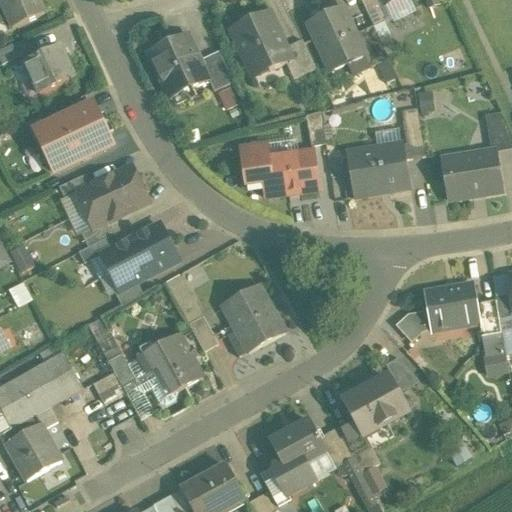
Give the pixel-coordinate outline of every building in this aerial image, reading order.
[(46,0),(0,0),(0,5),(15,37),(55,18),(46,0)] [(370,0),(362,3),(374,29),(396,19),(392,12),(418,0),(370,0)] [(378,30),(364,36),(353,10),(313,28),(333,73),(373,55),(380,69),(393,63),(378,30)] [(320,73),(308,43),(297,48),(281,12),(235,33),(256,81),(292,65),(299,82),(320,73)] [(224,55),(207,62),(194,38),(156,56),(178,101),(216,83),(220,93),(237,86),(224,55)] [(73,49),(30,68),(46,102),(89,82),(73,49)] [(94,107),(60,123),(80,164),(114,148),(108,136),(113,134),(105,117),(99,120),(94,107)] [(405,117),(410,147),(412,162),(428,160),(421,114),(405,117)] [(511,130),(506,115),(488,119),(494,149),(511,145),(511,130)] [(60,123),(36,135),(55,176),(80,164),(60,123)] [(277,145),(247,149),(252,189),(273,186),(276,204),(329,197),(323,151),(279,156),(277,145)] [(410,147),(354,155),(360,205),(416,197),(412,162),(410,147)] [(503,152),(443,163),(451,205),(510,195),(503,152)] [(137,169),(95,189),(90,180),(63,193),(68,203),(80,197),(90,218),(148,191),(137,169)] [(148,191),(90,218),(98,235),(86,241),(92,255),(120,241),(114,229),(156,209),(148,191)] [(92,255),(84,259),(89,270),(95,267),(103,283),(118,276),(177,248),(167,227),(123,248),(120,241),(92,255)] [(0,238),(0,274),(14,267),(0,238)] [(177,248),(118,276),(125,292),(119,295),(126,309),(147,299),(141,286),(185,265),(177,248)] [(479,287),(429,293),(431,316),(434,339),(485,333),(479,287)] [(269,289),(228,309),(253,359),(294,339),(269,289)] [(413,320),(400,329),(416,346),(428,336),(434,339),(431,316),(413,320)] [(208,324),(195,331),(209,358),(222,351),(208,324)] [(0,363),(20,353),(6,325),(0,327),(0,363)] [(127,360),(113,367),(127,395),(141,388),(150,383),(163,409),(212,383),(189,337),(139,363),(131,368),(127,360)] [(68,361),(2,396),(21,430),(86,395),(68,361)] [(357,423),(341,431),(366,479),(385,469),(372,444),(422,418),(402,380),(349,408),(357,423)] [(72,464),(46,418),(5,440),(33,487),(53,476),(72,464)] [(276,452),(286,472),(268,482),(283,511),(298,511),(295,505),(328,488),(317,468),(337,458),(321,428),(276,452)] [(234,471),(187,494),(196,511),(244,511),(251,509),(234,471)] [(196,511),(187,494),(155,510),(156,511),(196,511)] [(252,511),(282,511),(274,496),(251,509),(252,511)]
